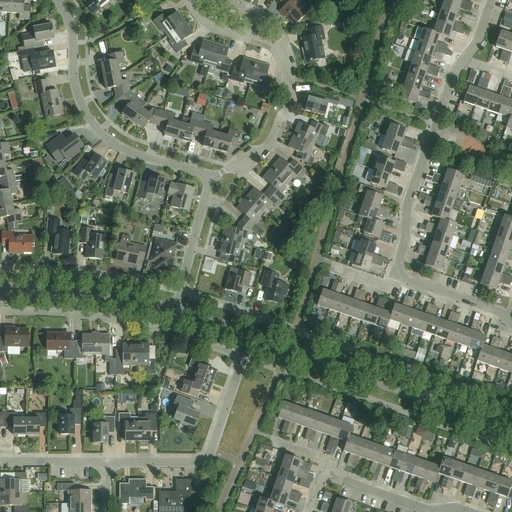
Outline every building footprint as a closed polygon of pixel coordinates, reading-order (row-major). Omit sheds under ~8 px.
[(10,13),(11,0),(0,0),(0,17),(1,18),(1,13),(10,13)] [(29,20),(30,6),(24,6),(24,0),(11,0),(10,13),(19,14),(19,19),(29,20)] [(88,0),(84,3),(94,14),(101,9),(98,6),(105,0),(88,0)] [(294,26),(309,12),(298,1),(299,0),(278,0),(285,6),(279,11),(284,17),(286,16),(291,21),(290,21),(294,26)] [(470,13),(472,9),(446,0),(444,0),(441,11),(457,16),(460,9),(470,13)] [(462,0),(446,0),(472,9),(473,4),(462,0)] [(332,3),(326,6),(330,13),(335,10),(332,3)] [(335,12),(326,17),(332,27),(341,22),(344,21),(339,11),(335,12)] [(455,23),(457,16),(441,11),(437,22),(464,31),(465,27),(455,23)] [(167,36),(185,23),(177,12),(168,19),(164,14),(154,21),(162,32),(164,31),(167,36)] [(511,14),(506,14),(503,26),(511,28),(511,14)] [(462,36),(464,31),(437,22),(433,33),(432,33),(440,36),(449,39),(452,32),(462,36)] [(52,28),(53,28),(52,23),(45,25),(45,26),(33,28),(34,34),(23,36),(25,50),(43,47),(42,41),(54,39),(52,28)] [(184,41),(193,34),(185,23),(167,36),(171,41),(169,42),(177,53),(188,46),(184,41)] [(321,41),(325,40),(322,27),(307,30),(309,38),(302,39),(305,54),(304,54),(306,63),(325,59),(321,41)] [(432,33),(433,33),(423,30),(419,42),(447,51),(448,46),(437,42),(440,36),(432,33)] [(503,63),(511,38),(511,35),(501,32),(495,48),(503,51),(499,61),(503,63)] [(511,53),(511,38),(503,63),(508,64),(511,54),(511,53)] [(210,66),(216,45),(203,41),(200,52),(193,50),(190,62),(203,66),(204,64),(210,66)] [(452,53),(447,51),(419,42),(415,53),(431,58),(434,51),(450,57),(452,53)] [(228,73),(232,61),(226,59),(229,48),(216,45),(210,66),(207,73),(214,75),(215,69),(228,73)] [(33,71),(55,67),(53,52),(34,55),(33,49),(21,51),(22,60),(31,59),(33,71)] [(104,77),(119,73),(118,66),(124,64),(123,58),(125,57),(123,51),(107,54),(109,62),(101,63),(104,77)] [(429,65),(431,58),(415,53),(411,64),(438,73),(440,69),(429,65)] [(250,84),(256,63),(243,59),(240,70),(234,68),(230,80),(244,84),(245,82),(250,84)] [(269,91),(272,79),(266,77),(269,66),(256,63),(250,84),(256,85),(255,87),(269,91)] [(437,78),(438,73),(411,64),(407,75),(423,81),(426,74),(437,78)] [(168,65),(164,71),(170,75),(173,69),(168,65)] [(116,100),(130,92),(128,80),(121,81),(119,73),(104,77),(106,90),(114,88),(116,100)] [(421,88),(423,81),(407,75),(403,87),(431,96),(432,92),(421,88)] [(476,107),(485,80),(484,79),(480,78),(477,89),(470,87),(464,103),(476,107)] [(487,111),(493,95),(486,92),(489,81),(485,80),(476,107),(487,111)] [(46,118),(63,115),(60,103),(57,91),(49,92),(47,81),(35,83),(37,95),(42,94),(46,118)] [(499,115),(508,88),(507,88),(503,86),(499,97),(493,95),(487,111),(499,115)] [(429,100),(431,96),(403,87),(399,98),(415,104),(418,97),(429,100)] [(511,112),(511,101),(509,100),(511,90),(511,89),(508,88),(499,115),(510,118),(510,119),(511,112)] [(381,89),(379,96),(385,98),(387,91),(381,89)] [(132,122),(142,109),(135,104),(139,99),(130,92),(116,100),(126,108),(122,114),(132,122)] [(226,92),(223,97),(228,101),(229,99),(231,96),(226,92)] [(325,116),(328,104),(338,107),(339,101),(307,92),(305,98),(308,99),(304,111),(325,116)] [(207,96),(199,94),(196,104),(204,107),(207,96)] [(139,99),(135,104),(142,109),(146,104),(139,99)] [(17,101),(10,103),(12,110),(19,108),(17,101)] [(160,126),(164,112),(152,109),(148,114),(142,109),(132,122),(143,130),(148,123),(160,126)] [(177,139),(181,124),(173,122),(175,115),(164,112),(160,126),(166,128),(164,136),(177,139)] [(192,114),(190,119),(183,117),(181,124),(177,139),(190,143),(192,135),(198,137),(202,123),(204,117),(192,114)] [(386,137),(413,146),(415,142),(404,138),(406,131),(405,130),(407,125),(389,118),(387,124),(390,125),(386,137)] [(323,125),(322,126),(312,122),(310,128),(299,123),(293,135),(314,144),(316,139),(318,140),(320,136),(324,138),(329,128),(323,125)] [(215,150),(219,134),(212,132),(214,126),(202,123),(198,137),(204,139),(202,146),(215,150)] [(228,154),(230,146),(237,148),(240,133),(229,130),(227,137),(219,134),(215,150),(228,154)] [(77,151),(83,146),(74,135),(66,141),(62,135),(46,147),(57,162),(64,157),(67,161),(78,153),(77,151)] [(311,150),(314,144),(293,135),(288,148),(298,152),(296,158),(307,164),(306,166),(311,168),(315,159),(310,157),(313,151),(311,150)] [(411,151),(413,146),(386,137),(382,150),(398,156),(399,154),(398,154),(401,147),(411,151)] [(0,164),(5,164),(3,156),(10,155),(8,143),(0,144),(0,164)] [(96,179),(107,164),(96,155),(90,164),(84,159),(74,174),(84,181),(89,174),(96,179)] [(357,156),(355,163),(362,165),(364,158),(357,156)] [(271,168),(288,183),(292,178),(294,180),(303,169),(293,161),(289,166),(280,158),(271,168)] [(374,171),(391,176),(393,170),(404,173),(407,164),(396,160),(395,163),(379,158),(374,171)] [(41,159),(32,161),(33,169),(42,168),(41,159)] [(0,182),(0,185),(15,182),(13,170),(6,172),(5,164),(0,164),(0,182)] [(284,187),(288,183),(271,168),(263,179),(271,186),(267,191),(281,203),(286,198),(281,194),(286,189),(284,187)] [(133,183),(135,173),(125,170),(125,172),(119,170),(115,183),(109,181),(105,196),(112,198),(116,199),(118,192),(128,195),(131,182),(133,183)] [(464,175),(462,175),(448,170),(445,177),(434,174),(433,178),(459,187),(464,175)] [(388,183),(391,176),(374,171),(370,184),(386,189),(384,192),(396,196),(399,187),(388,183)] [(491,188),(494,180),(473,173),(470,181),(491,188)] [(459,187),(433,178),(427,176),(425,181),(442,186),(439,193),(455,198),(459,187)] [(74,190),(64,177),(58,182),(68,195),(74,190)] [(160,197),(165,181),(151,177),(149,184),(142,182),(137,198),(151,202),(153,195),(160,197)] [(0,205),(12,203),(11,195),(17,194),(15,182),(0,185),(2,191),(0,191),(0,205)] [(188,212),(194,189),(177,184),(177,185),(171,183),(168,194),(174,196),(171,207),(188,212)] [(281,203),(267,191),(263,196),(254,189),(245,199),(262,213),(266,209),(268,210),(273,204),(277,208),(281,203)] [(363,204),(389,214),(390,210),(380,206),(382,199),(383,198),(367,192),(363,204)] [(451,210),(455,198),(439,193),(437,200),(422,194),(421,199),(425,200),(451,210)] [(258,218),(262,213),(245,199),(237,209),(245,217),(241,221),(251,230),(260,238),(265,233),(255,225),(260,219),(258,218)] [(447,221),(451,210),(425,200),(423,205),(434,209),(431,216),(441,220),(447,221)] [(18,222),(22,221),(20,210),(14,211),(12,203),(0,205),(0,218),(7,218),(8,224),(18,222)] [(387,219),(389,214),(363,204),(358,217),(368,220),(374,222),(374,221),(377,215),(387,219)] [(477,210),(474,218),(481,221),(484,212),(477,210)] [(511,217),(505,215),(500,227),(511,231),(511,217)] [(68,256),(70,232),(59,230),(60,221),(49,219),(47,234),(54,234),(52,254),(68,256)] [(384,225),(374,221),(374,222),(368,220),(363,234),(379,239),(378,241),(389,245),(392,236),(381,232),(384,225)] [(458,225),(447,221),(441,220),(439,227),(428,223),(426,227),(453,237),(458,225)] [(260,238),(251,230),(241,221),(237,226),(236,230),(225,227),(222,240),(243,245),(244,240),(246,240),(249,232),(251,230),(260,238)] [(481,222),(479,228),(485,230),(487,224),(481,222)] [(449,248),(453,237),(426,227),(425,232),(436,236),(433,242),(449,248)] [(511,231),(500,227),(496,239),(511,244),(511,231)] [(102,258),(104,238),(94,237),(95,230),(81,229),(80,243),(87,244),(86,257),(102,258)] [(471,230),(467,241),(471,243),(472,243),(476,232),(471,230)] [(32,253),(32,237),(14,236),(14,232),(2,232),(2,244),(9,245),(9,254),(17,254),(17,253),(32,253)] [(174,256),(176,244),(156,239),(151,261),(155,262),(153,269),(171,273),(175,256),(174,256)] [(355,256),(382,265),(383,263),(384,261),(373,257),(375,251),(376,249),(373,248),(374,244),(358,239),(356,244),(359,245),(355,256)] [(511,252),(510,251),(511,244),(496,239),(492,250),(511,256),(511,252)] [(241,251),(243,245),(222,240),(218,253),(229,256),(228,262),(240,265),(243,252),(241,251)] [(463,240),(461,246),(469,249),(471,243),(467,241),(463,240)] [(121,241),(116,261),(136,265),(137,260),(143,261),(147,247),(121,241)] [(445,259),(449,248),(433,242),(431,249),(420,245),(418,250),(445,259)] [(333,246),(330,253),(337,255),(339,248),(333,246)] [(441,271),(445,259),(418,250),(417,254),(428,258),(425,265),(441,271)] [(511,262),(511,256),(492,250),(488,262),(504,267),(507,260),(511,262)] [(381,270),(382,265),(355,256),(351,268),(367,273),(370,266),(381,270)] [(511,277),(502,274),(504,267),(488,262),(484,273),(511,282),(511,280),(511,277)] [(248,288),(252,274),(239,271),(237,278),(229,275),(225,290),(240,294),(242,286),(248,288)] [(281,305),(286,285),(276,283),(278,276),(265,272),(261,286),(268,288),(265,300),(281,305)] [(510,287),(511,282),(484,273),(480,284),(496,290),(499,283),(510,287)] [(329,310),(338,284),(334,283),(330,293),(323,290),(317,306),(329,310)] [(340,314),(346,298),(344,297),(345,293),(342,292),(341,297),(340,296),(343,286),(338,284),(329,310),(340,314)] [(352,318),(361,292),(357,290),(353,301),(346,298),(340,314),(352,318)] [(363,322),(369,306),(362,304),(366,294),(361,292),(352,318),(363,322)] [(401,325),(410,298),(406,297),(402,308),(395,306),(392,314),(389,321),(401,325)] [(374,326),(384,300),(379,298),(376,309),(369,306),(363,322),(374,326)] [(412,329),(418,313),(411,311),(415,300),(414,300),(410,298),(401,325),(412,329)] [(392,314),(385,312),(388,302),(384,300),(374,326),(386,330),(389,321),(392,314)] [(424,333),(433,306),(432,306),(429,305),(425,316),(418,313),(412,329),(424,333)] [(435,337),(441,321),(434,318),(438,308),(433,306),(424,333),(435,337)] [(446,341),(456,314),(452,313),(448,323),(441,321),(435,337),(446,341)] [(458,345),(463,329),(457,326),(461,316),(456,314),(446,341),(458,345)] [(469,349),(479,322),(474,320),(470,331),(463,329),(458,345),(469,349)] [(484,346),(487,337),(479,334),(483,323),(479,322),(469,349),(480,352),(481,353),(483,346),(484,346)] [(28,348),(29,330),(12,329),(12,328),(5,328),(5,338),(0,337),(0,352),(8,352),(8,348),(28,348)] [(76,359),(76,341),(69,341),(69,333),(47,333),(47,351),(64,352),(64,359),(76,359)] [(96,355),(96,335),(82,335),(82,341),(76,341),(76,359),(87,360),(87,355),(96,355)] [(116,376),(116,359),(110,359),(110,335),(96,335),(96,355),(105,355),(105,362),(109,362),(109,376),(116,376)] [(488,365),(498,339),(493,338),(490,348),(484,346),(483,346),(481,353),(480,352),(477,361),(488,365)] [(500,369),(505,353),(499,351),(502,341),(498,339),(488,365),(500,369)] [(136,367),(136,343),(123,343),(123,359),(116,359),(116,376),(123,376),(123,366),(129,366),(129,367),(136,367)] [(155,372),(156,360),(149,360),(149,343),(136,343),(136,367),(142,367),(142,366),(149,366),(149,372),(155,372)] [(405,350),(403,355),(413,359),(415,354),(405,350)] [(511,373),(511,370),(511,355),(505,353),(500,369),(511,373)] [(213,383),(217,371),(207,368),(209,362),(193,356),(189,367),(198,370),(195,377),(213,383)] [(473,372),(471,379),(481,383),(484,376),(473,372)] [(209,395),(213,383),(195,377),(193,384),(184,381),(180,392),(197,398),(199,391),(209,395)] [(164,380),(162,387),(168,389),(170,382),(164,380)] [(81,425),(81,424),(81,391),(76,391),(76,401),(73,401),(73,410),(70,410),(70,416),(60,416),(60,435),(74,435),(74,425),(81,425)] [(126,394),(118,394),(118,404),(126,404),(126,394)] [(177,396),(171,412),(177,414),(174,419),(181,422),(180,424),(189,428),(190,425),(194,427),(199,415),(190,411),(193,403),(177,396)] [(286,432),(295,406),(283,402),(278,418),(285,420),(281,431),(286,432)] [(301,426),(306,410),(295,406),(286,432),(290,434),(294,423),(301,426)] [(308,440),(318,414),(306,410),(301,426),(308,428),(304,439),(308,440)] [(27,436),(27,419),(18,419),(18,414),(7,414),(7,428),(13,428),(13,436),(27,436)] [(27,419),(27,436),(40,436),(40,428),(46,428),(46,414),(36,414),(36,419),(27,419)] [(138,418),(130,418),(130,414),(119,414),(119,431),(125,431),(125,442),(138,442),(138,418)] [(157,431),(157,424),(157,414),(145,414),(145,418),(138,418),(138,442),(150,442),(150,431),(157,431)] [(323,434),(329,418),(318,414),(308,440),(313,442),(316,431),(323,434)] [(104,417),(104,424),(104,425),(94,425),(94,443),(108,443),(108,434),(115,434),(115,417),(104,417)] [(330,448),(340,422),(329,418),(323,434),(330,436),(326,447),(330,448)] [(348,435),(349,436),(352,426),(340,422),(330,448),(335,450),(339,440),(345,442),(346,442),(348,435)] [(409,439),(412,428),(404,426),(400,437),(409,439)] [(360,439),(349,436),(348,435),(346,442),(345,442),(342,451),(350,454),(346,464),(351,466),(360,439)] [(366,459),(372,443),(360,439),(351,466),(355,467),(359,457),(366,459)] [(373,474),(383,447),(372,443),(366,459),(373,462),(369,472),(373,474)] [(389,467),(394,451),(383,447),(373,474),(378,476),(382,465),(389,467)] [(396,482),(406,455),(394,451),(389,467),(396,470),(392,480),(396,482)] [(309,472),(298,468),(301,461),(285,455),(281,467),(307,476),(312,478),(313,478),(314,474),(309,472)] [(411,475),(417,459),(406,455),(396,482),(401,484),(405,473),(411,475)] [(445,488),(454,462),(442,458),(439,467),(440,467),(437,474),(438,474),(444,476),(440,487),(445,488)] [(419,490),(428,463),(417,459),(411,475),(418,477),(414,488),(419,490)] [(460,482),(466,466),(454,462),(445,488),(449,490),(453,480),(460,482)] [(440,467),(439,467),(428,463),(419,490),(423,491),(427,481),(434,483),(438,474),(437,474),(440,467)] [(468,497),(477,470),(466,466),(460,482),(467,485),(463,495),(468,497)] [(312,478),(307,476),(281,467),(277,478),(293,484),(295,477),(310,482),(312,478)] [(483,490),(488,474),(477,470),(468,497),(472,498),(476,487),(483,490)] [(0,479),(0,493),(22,493),(22,480),(26,480),(26,474),(15,474),(15,480),(0,479)] [(490,505),(499,478),(488,474),(483,490),(489,492),(485,503),(490,505)] [(290,491),(293,484),(277,478),(273,489),(299,499),(301,495),(290,491)] [(499,478),(490,505),(494,506),(498,496),(506,498),(507,496),(511,482),(499,478)] [(154,501),(154,488),(147,488),(147,481),(129,481),(129,484),(120,484),(120,505),(129,505),(129,499),(146,499),(146,501),(154,501)] [(195,481),(185,481),(176,481),(176,493),(160,493),(160,507),(158,507),(158,500),(155,500),(154,511),(190,511),(191,493),(195,493),(195,481)] [(92,504),(92,491),(75,490),(75,485),(57,484),(57,491),(68,491),(68,504),(92,504)] [(298,504),(299,499),(273,489),(269,501),(276,503),(275,503),(285,507),(287,500),(298,504)] [(0,493),(0,506),(15,506),(14,511),(29,511),(30,506),(22,506),(22,493),(0,493)] [(269,501),(259,497),(255,509),(263,511),(278,511),(273,510),(275,503),(276,503),(269,501)] [(336,511),(349,511),(352,504),(336,498),(333,506),(323,502),(321,507),(336,511)]
